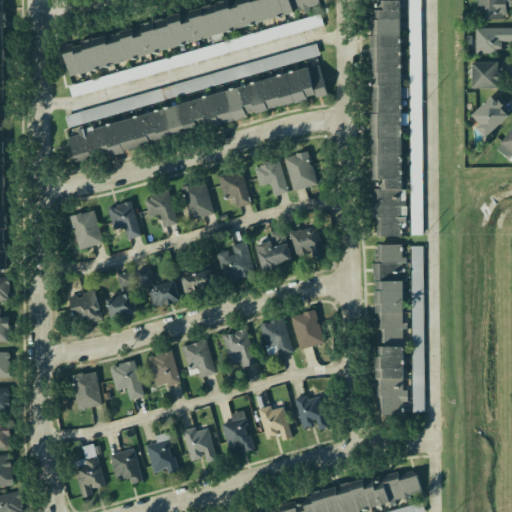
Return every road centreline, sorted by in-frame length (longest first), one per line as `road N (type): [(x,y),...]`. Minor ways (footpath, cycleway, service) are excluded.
road 1 (residential): [(57,511),(40,415),(37,0)]
road 2 (residential): [(359,444),(344,199),(344,0)]
road 3 (residential): [(40,357),(348,280)]
road 4 (residential): [(37,192),(285,126),(344,120)]
road 5 (residential): [(139,511),(359,444),(433,439)]
